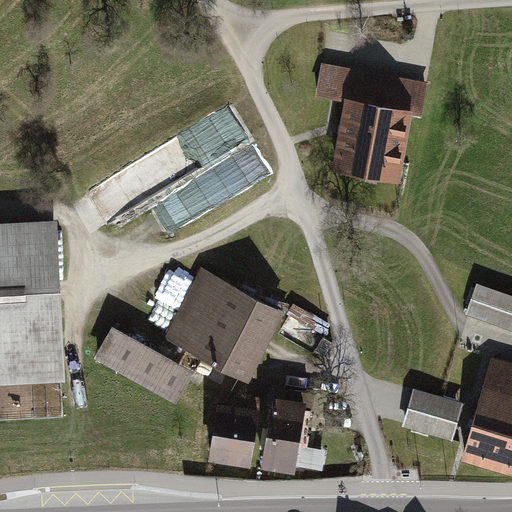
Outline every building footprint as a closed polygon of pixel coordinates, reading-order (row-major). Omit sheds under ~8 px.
[(345,102),(331,172),(398,185),(412,115),(421,117),(428,82),(325,62),(318,97),(345,102)] [(0,378),(64,375),(56,226),(0,228),(0,378)] [(204,265),(165,336),(247,377),(284,303),(204,265)] [(511,297),(478,286),(468,315),(511,330),(511,297)] [(195,367),(113,323),(95,356),(177,400),(195,367)] [(511,364),(492,359),(463,462),(511,475),(511,364)] [(261,461),(294,466),(305,396),(273,391),(261,461)] [(209,453),(251,460),(259,402),(218,395),(209,453)] [(459,412),(441,407),(434,432),(451,438),(459,412)] [(305,446),(302,465),(324,467),(326,448),(305,446)]
